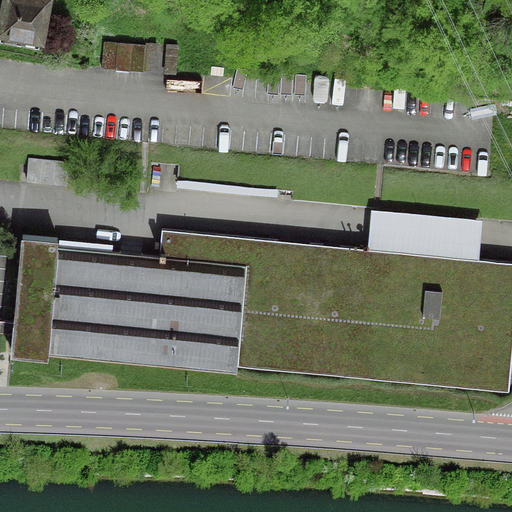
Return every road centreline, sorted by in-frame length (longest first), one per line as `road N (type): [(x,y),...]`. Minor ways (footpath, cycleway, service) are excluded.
road 1 (secondary): [(0,410),(511,440)]
road 2 (track): [(235,0),(393,64),(511,92)]
